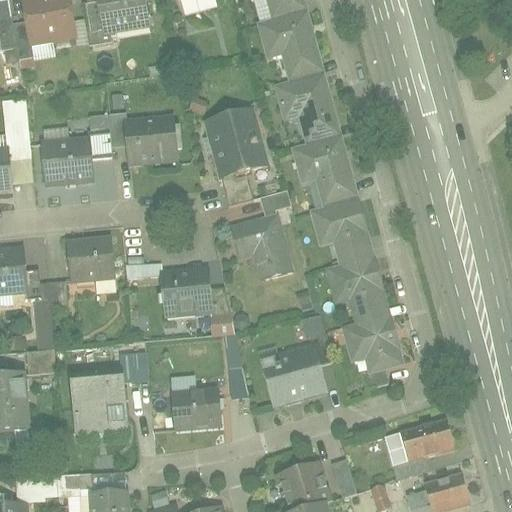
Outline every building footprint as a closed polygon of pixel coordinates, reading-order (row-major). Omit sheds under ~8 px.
[(70,0),(21,0),(29,50),(77,43),(70,0)] [(150,31),(145,0),(96,0),(102,37),(150,31)] [(304,0),(267,0),(273,20),(257,24),(267,62),(283,58),(290,85),(276,89),(285,122),(299,118),(307,148),(292,152),(303,189),(317,185),(324,211),(311,214),(321,248),(335,244),(341,266),(328,270),(338,306),(350,302),(356,326),(343,329),(353,365),(365,362),(369,376),(405,366),(304,0)] [(91,26),(100,24),(98,7),(88,9),(91,26)] [(246,112),(204,124),(222,185),(264,173),(246,112)] [(179,166),(174,118),(121,123),(126,171),(179,166)] [(88,140),(40,146),(46,192),(94,186),(88,140)] [(8,154),(0,155),(0,198),(13,197),(8,154)] [(280,214),(229,230),(240,263),(255,258),(264,289),(300,278),(280,214)] [(115,283),(111,242),(67,246),(71,287),(115,283)] [(0,298),(29,296),(26,256),(0,258),(0,298)] [(209,273),(162,277),(165,321),(212,317),(209,273)] [(66,311),(65,284),(41,286),(42,303),(34,303),(37,351),(55,350),(52,311),(66,311)] [(211,318),(213,339),(234,337),(232,316),(211,318)] [(322,319),(303,322),(306,342),(325,339),(322,319)] [(260,362),(273,412),(327,398),(314,348),(260,362)] [(28,354),(29,378),(56,376),(55,352),(28,354)] [(247,399),(245,371),(232,372),(234,400),(247,399)] [(0,380),(0,437),(28,434),(22,378),(0,380)] [(124,379),(71,384),(77,440),(129,434),(124,379)] [(225,431),(223,396),(174,399),(176,434),(225,431)] [(454,452),(447,424),(403,435),(411,464),(454,452)] [(349,463),(334,466),(341,501),(356,498),(349,463)] [(315,467),(276,481),(286,511),(317,511),(316,510),(328,506),(315,467)] [(451,511),(470,506),(462,478),(426,489),(432,511),(451,511)] [(378,492),(383,511),(388,511),(391,511),(385,490),(378,492)] [(153,509),(169,507),(167,494),(152,496),(153,509)] [(127,511),(127,496),(90,498),(90,511),(127,511)]
